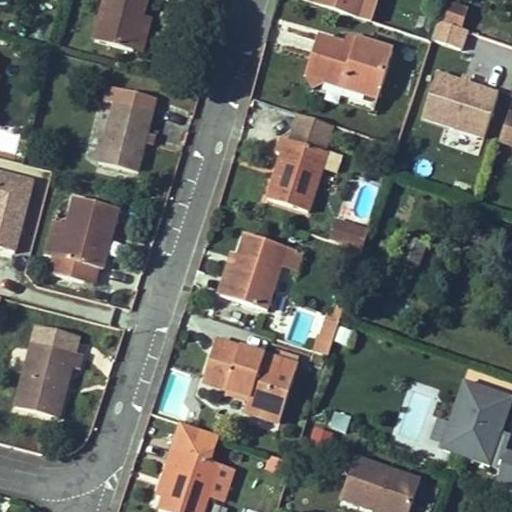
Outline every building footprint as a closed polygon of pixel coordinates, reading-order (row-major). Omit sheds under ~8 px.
[(0,0),(0,7),(9,9),(11,0),(0,0)] [(105,0),(94,42),(133,52),(146,0),(105,0)] [(361,0),(297,0),(373,25),(379,6),(362,0),(361,0)] [(466,10),(443,3),(437,23),(460,30),(466,10)] [(142,16),(133,52),(141,54),(150,18),(142,16)] [(461,51),(467,33),(438,24),(432,41),(461,51)] [(511,87),(511,46),(472,33),(459,70),(511,87)] [(346,37),(343,47),(354,50),(357,41),(346,37)] [(378,101),(393,53),(357,41),(354,50),(343,47),(318,39),(306,78),(313,90),(324,84),(378,101)] [(422,120),(450,129),(484,139),(498,95),(436,75),(422,120)] [(138,174),(146,145),(157,101),(96,85),(92,99),(113,104),(98,164),(138,174)] [(511,114),(509,114),(499,142),(511,146),(511,114)] [(268,201),(308,214),(327,154),(325,153),(333,128),(298,116),(289,142),(280,139),(275,154),(282,156),(268,201)] [(148,135),(146,145),(152,147),(154,137),(148,135)] [(338,215),(365,225),(380,185),(352,175),(338,215)] [(0,249),(13,253),(31,184),(0,176),(0,249)] [(103,271),(107,255),(102,254),(107,234),(112,235),(119,210),(74,199),(67,226),(54,222),(45,256),(53,259),(49,275),(93,287),(98,270),(103,271)] [(339,244),(345,226),(336,223),(330,241),(339,244)] [(339,244),(363,251),(369,233),(345,226),(339,244)] [(474,229),(469,241),(486,249),(491,237),(474,229)] [(107,255),(112,235),(107,234),(102,254),(107,255)] [(267,312),(281,269),(287,249),(245,236),(230,282),(225,280),(220,297),(267,312)] [(409,240),(398,269),(413,275),(424,245),(409,240)] [(338,259),(358,266),(363,251),(343,245),(338,259)] [(302,254),(288,249),(281,269),(296,274),(302,254)] [(233,257),(225,280),(230,282),(237,258),(233,257)] [(315,340),(311,352),(327,357),(344,308),(338,306),(333,319),(327,317),(319,341),(315,340)] [(79,340),(36,329),(33,344),(75,354),(79,340)] [(202,383),(227,391),(250,399),(248,404),(245,413),(279,425),(298,368),(216,342),(202,383)] [(83,356),(75,354),(32,344),(15,409),(58,420),(71,369),(79,371),(83,356)] [(511,402),(511,399),(464,383),(440,450),(500,471),(495,487),(511,493),(511,454),(496,449),(511,402)] [(248,404),(250,399),(227,391),(225,396),(248,404)] [(219,438),(181,425),(168,466),(174,468),(164,497),(159,511),(160,511),(203,511),(208,499),(222,504),(234,471),(211,463),(219,438)] [(327,451),(332,436),(314,430),(309,445),(327,451)] [(496,449),(505,452),(511,436),(502,433),(496,449)] [(284,476),(288,463),(271,458),(267,470),(284,476)] [(409,511),(420,482),(355,459),(341,501),(373,511),(409,511)] [(158,495),(164,497),(174,468),(168,466),(158,495)]
